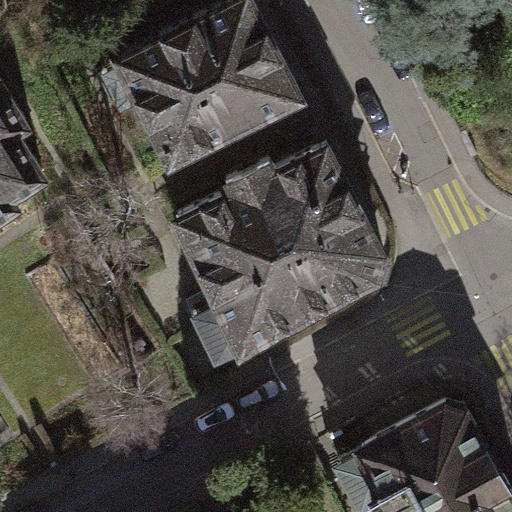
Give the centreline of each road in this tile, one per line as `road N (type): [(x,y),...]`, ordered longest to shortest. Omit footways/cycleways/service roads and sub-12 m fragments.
road 1 (residential): [(70,511),(484,290)]
road 2 (residential): [(342,0),(484,290)]
